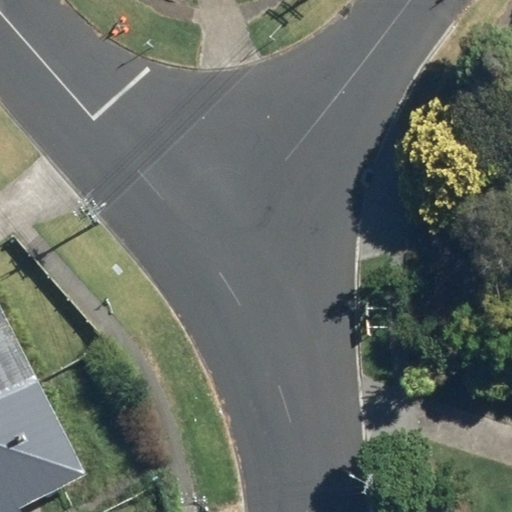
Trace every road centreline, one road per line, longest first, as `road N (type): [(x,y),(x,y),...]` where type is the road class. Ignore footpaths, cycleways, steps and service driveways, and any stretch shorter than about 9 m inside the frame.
road 1 (tertiary): [(215,266),(0,10)]
road 2 (residential): [(215,266),(413,0)]
road 3 (tertiary): [(301,511),(278,395),(254,332),(215,266)]
